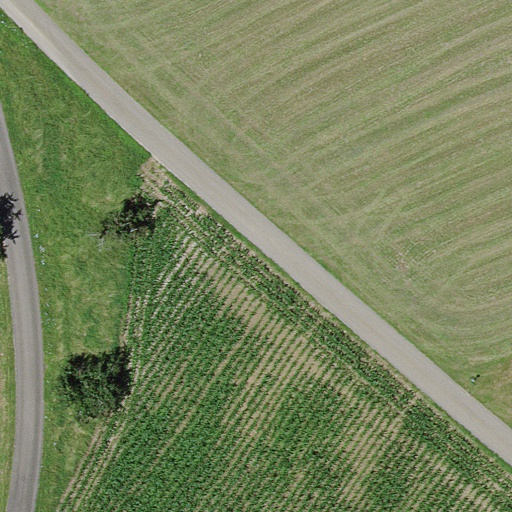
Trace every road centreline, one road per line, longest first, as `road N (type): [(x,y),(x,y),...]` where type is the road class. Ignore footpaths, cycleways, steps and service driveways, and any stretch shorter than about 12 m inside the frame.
road 1 (unclassified): [(17,0),(274,247),(511,444)]
road 2 (track): [(33,511),(40,392),(31,284),(0,140)]
